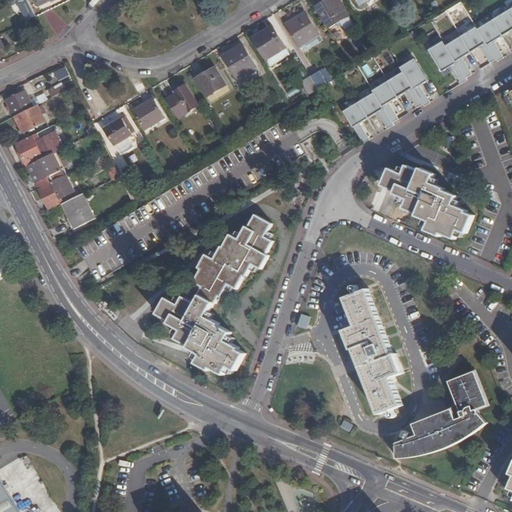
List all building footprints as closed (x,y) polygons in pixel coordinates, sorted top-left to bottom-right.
[(51,0),(49,0),(37,6),(39,10),(53,3),(51,0)] [(331,26),(341,20),(346,29),(356,23),(341,0),(324,0),(318,4),(331,26)] [(30,22),(36,19),(31,7),(27,9),(29,14),(27,15),(30,22)] [(511,15),(509,10),(495,19),(504,37),(511,31),(511,15)] [(287,24),(301,46),(320,35),(320,34),(307,12),(287,24)] [(504,37),(495,19),(479,29),(497,60),(498,62),(505,59),(495,43),(504,37)] [(290,55),(273,27),(264,32),(253,38),(255,41),(271,67),(290,55)] [(478,27),(462,36),(472,54),(481,48),(491,64),(497,60),(479,29),(478,27)] [(320,35),(301,46),(304,52),(323,40),(320,35)] [(472,54),(462,36),(447,46),(466,79),(472,76),(462,60),(472,54)] [(447,46),(444,42),(430,50),(443,73),(451,68),(461,85),(468,81),(466,79),(447,46)] [(225,56),(238,78),(257,66),(244,45),(225,56)] [(416,59),(402,68),(404,70),(404,71),(424,105),(425,107),(431,103),(421,86),(429,81),(416,59)] [(198,79),(209,97),(227,86),(216,68),(198,79)] [(316,74),(324,87),(329,84),(321,71),(316,74)] [(404,71),(389,80),(399,98),(408,92),(418,108),(424,105),(404,71)] [(318,91),(321,89),(324,87),(316,74),(310,77),(318,91)] [(309,96),(318,91),(310,77),(300,82),(309,96)] [(399,98),(389,80),(373,90),(375,92),(393,123),(399,120),(389,104),(399,98)] [(48,90),(53,98),(66,91),(62,83),(48,90)] [(186,86),(176,93),(177,95),(168,100),(179,119),(199,107),(186,86)] [(227,86),(209,97),(212,102),(230,91),(227,86)] [(7,101),(15,118),(34,108),(26,92),(7,101)] [(375,92),(360,101),(369,119),(378,113),(388,129),(394,126),(393,123),(375,92)] [(135,112),(146,130),(165,119),(154,100),(135,112)] [(369,119),(360,101),(344,111),(364,144),(370,141),(360,125),(369,119)] [(34,108),(15,118),(23,134),(47,122),(39,106),(34,108)] [(105,130),(115,147),(132,136),(122,120),(105,130)] [(52,133),(50,128),(39,134),(41,138),(52,133)] [(17,144),(28,166),(30,166),(55,154),(65,149),(59,137),(41,146),(39,141),(35,143),(32,137),(17,144)] [(41,188),(60,179),(65,176),(55,154),(30,166),(41,188)] [(453,207),(453,205),(454,202),(456,198),(443,193),(444,191),(431,186),(435,175),(421,170),(420,173),(407,168),(404,176),(390,171),(383,187),(396,193),(395,196),(408,201),(404,210),(416,215),(416,217),(421,219),(429,223),(427,228),(426,232),(439,238),(440,235),(454,240),(454,239),(457,234),(462,236),(464,236),(472,219),(465,216),(466,213),(460,210),(453,207)] [(41,188),(40,189),(50,209),(61,203),(60,200),(68,196),(60,179),(41,188)] [(126,189),(133,203),(141,199),(134,185),(126,189)] [(79,197),(61,206),(73,231),(92,222),(79,197)] [(178,327),(183,329),(188,324),(201,314),(211,307),(215,305),(217,302),(218,303),(222,295),(224,296),(227,290),(231,284),(235,287),(239,289),(246,276),(248,277),(255,264),(263,269),(270,255),(268,254),(276,241),(272,239),(267,236),(270,231),(274,224),(258,216),(251,227),(248,225),(244,233),(241,239),(236,237),(232,234),(225,247),(224,246),(219,254),(217,259),(211,256),(208,254),(201,267),(203,269),(196,281),(200,283),(205,286),(202,292),(201,294),(203,295),(198,304),(185,296),(183,299),(180,304),(176,302),(169,298),(160,314),(172,321),(171,323),(178,327)] [(346,297),(357,326),(346,330),(354,351),(359,354),(381,414),(406,407),(395,382),(407,376),(397,357),(389,332),(371,288),(346,297)] [(183,329),(179,333),(176,339),(190,346),(189,348),(201,355),(197,362),(210,369),(212,367),(225,374),(229,366),(237,370),(246,353),(239,348),(240,347),(227,340),(231,332),(217,324),(218,323),(206,316),(211,307),(201,314),(188,324),(183,329)] [(419,435),(410,436),(412,433),(405,431),(403,437),(406,438),(397,443),(398,459),(409,459),(424,456),(440,452),(459,444),(476,433),(489,423),(480,413),(478,409),(490,405),(476,371),(450,382),(464,418),(458,420),(453,409),(414,424),(419,435)] [(0,511),(19,511),(0,480),(0,511)]
